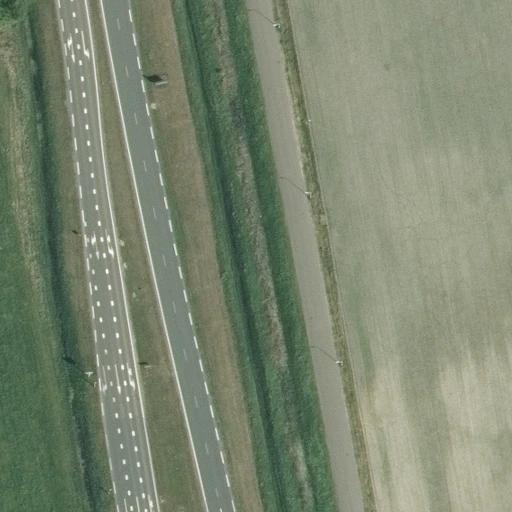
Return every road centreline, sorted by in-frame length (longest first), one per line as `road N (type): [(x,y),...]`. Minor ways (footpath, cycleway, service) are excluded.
road 1 (primary): [(220,511),(114,0)]
road 2 (unclassified): [(259,0),(354,511)]
road 3 (primary): [(70,0),(145,511)]
